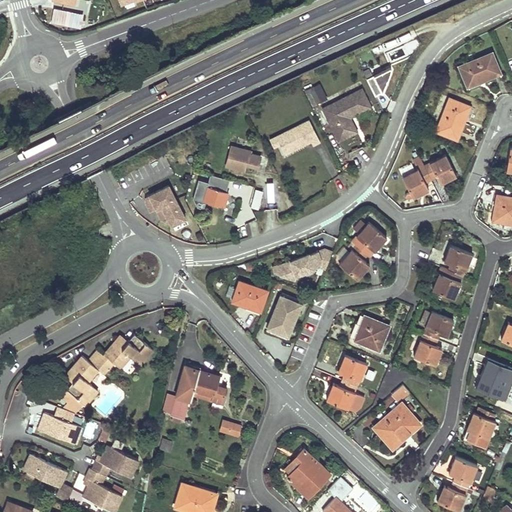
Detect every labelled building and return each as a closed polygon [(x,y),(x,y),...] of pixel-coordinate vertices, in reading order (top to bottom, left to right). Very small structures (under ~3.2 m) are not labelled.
[(84,16),(71,14),(57,11),(55,24),(82,30),(84,16)] [(483,80),(491,76),(500,73),(492,53),(460,67),(467,84),(482,78),(483,80)] [(367,81),(375,98),(382,95),(392,73),(391,70),(367,81)] [(467,84),(468,86),(483,80),(482,78),(467,84)] [(314,93),(311,86),(304,90),(307,97),(314,93)] [(371,107),(362,89),(323,108),(336,133),(354,124),(350,117),(349,115),(353,113),(355,115),(371,107)] [(467,106),(458,102),(450,99),(437,131),(456,139),(464,121),(461,120),(467,106)] [(461,120),(464,121),(470,107),(467,106),(461,120)] [(320,141),(310,119),(277,135),(281,143),(285,153),(304,144),(303,142),(306,140),(307,143),(311,141),(313,145),(320,141)] [(354,124),(336,133),(339,140),(357,131),(354,124)] [(281,143),(277,135),(270,139),(274,147),(281,143)] [(232,146),(227,166),(245,170),(246,165),(247,162),(258,165),(261,157),(250,154),(250,151),(232,146)] [(445,155),(423,166),(430,181),(437,178),(438,181),(444,178),(445,179),(446,181),(456,176),(445,155)] [(418,169),(402,176),(412,196),(413,198),(422,193),(420,190),(427,186),(425,183),(430,181),(423,166),(418,157),(413,160),(418,169)] [(169,220),(172,226),(186,219),(178,203),(170,187),(148,199),(145,203),(147,205),(149,208),(146,209),(149,214),(154,212),(156,214),(157,217),(159,216),(161,218),(160,221),(166,222),(169,220)] [(226,188),(224,187),(221,187),(220,191),(207,187),(203,200),(223,206),(228,193),(225,192),(226,188)] [(255,190),(250,207),(257,209),(261,192),(255,190)] [(273,195),(271,205),(278,207),(281,198),(273,195)] [(511,224),(511,197),(497,195),(494,211),(497,212),(495,221),(511,224)] [(349,238),(356,244),(363,251),(367,246),(370,249),(376,242),(378,243),(380,244),(386,237),(368,221),(366,225),(359,232),(354,238),(351,235),(349,238)] [(361,221),(355,228),(359,232),(366,225),(361,221)] [(378,243),(376,242),(370,249),(373,251),(380,244),(378,243)] [(356,244),(339,264),(357,279),(363,272),(360,269),(366,262),(363,259),(367,254),(363,251),(356,244)] [(450,264),(447,269),(463,276),(472,254),(450,245),(446,253),(450,255),(446,263),(448,263),(450,264)] [(325,269),(332,252),(324,249),(309,255),(308,254),(278,266),(277,265),(272,267),(274,273),(294,280),(296,275),(319,266),(325,269)] [(366,262),(360,269),(363,272),(369,265),(366,262)] [(439,282),(435,280),(431,289),(453,298),(463,276),(447,269),(441,267),(438,273),(442,274),(439,282)] [(260,313),(264,302),(268,291),(239,281),(232,301),(240,304),(240,306),(260,313)] [(288,336),(301,303),(280,295),(267,327),(288,336)] [(437,340),(438,340),(440,334),(443,335),(446,328),(449,330),(453,320),(431,311),(422,334),(437,340)] [(357,341),(368,346),(379,350),(388,326),(364,316),(358,331),(361,333),(357,341)] [(511,324),(510,324),(507,332),(504,331),(500,339),(511,344),(511,324)] [(118,338),(111,346),(104,354),(114,362),(120,368),(130,356),(140,364),(153,349),(135,333),(128,341),(125,344),(118,338)] [(437,340),(422,334),(413,355),(435,365),(438,356),(435,355),(438,347),(435,346),(437,340)] [(118,338),(125,344),(128,341),(120,335),(118,338)] [(98,350),(93,355),(109,368),(114,362),(104,354),(98,350)] [(68,371),(72,375),(76,378),(73,382),(67,389),(85,405),(98,390),(88,381),(98,369),(88,361),(82,355),(68,371)] [(98,369),(104,374),(109,368),(93,355),(88,361),(98,369)] [(341,380),(357,386),(366,364),(344,355),(341,364),(344,366),(341,372),(344,374),(341,380)] [(511,380),(511,368),(502,364),(488,358),(480,377),(483,378),(478,389),(504,399),(511,380)] [(223,403),(225,396),(227,388),(216,385),(219,375),(185,365),(176,396),(169,394),(164,410),(171,412),(171,415),(181,418),(187,398),(190,399),(192,394),(223,403)] [(65,375),(73,382),(76,378),(72,375),(68,371),(65,375)] [(333,392),(331,391),(329,390),(326,399),(354,411),(360,408),(364,398),(354,393),(357,386),(341,380),(339,386),(336,385),(333,392)] [(408,391),(405,388),(403,385),(399,388),(405,395),(408,391)] [(392,394),(397,400),(405,395),(399,388),(392,394)] [(367,428),(397,401),(392,395),(362,422),(367,428)] [(402,439),(402,438),(401,437),(418,423),(401,403),(376,425),(387,438),(384,440),(391,448),(402,439)] [(63,408),(58,406),(54,416),(60,418),(63,408)] [(495,414),(487,411),(479,407),(476,414),(473,413),(466,429),(467,429),(464,438),(485,447),(495,422),(493,421),(495,414)] [(76,413),(63,408),(60,418),(54,416),(47,413),(41,429),(78,443),(84,427),(73,423),(76,413)] [(228,431),(231,422),(224,420),(221,429),(228,431)] [(238,434),(239,429),(240,425),(231,422),(228,431),(238,434)] [(402,438),(402,439),(420,424),(418,423),(401,437),(402,438)] [(373,427),(384,440),(387,438),(376,425),(373,427)] [(173,442),(168,440),(164,439),(161,448),(170,451),(173,442)] [(97,460),(92,469),(104,474),(106,475),(110,466),(132,476),(140,459),(108,445),(100,461),(97,460)] [(297,456),(299,459),(302,461),(291,474),(287,477),(307,497),(330,473),(304,448),(297,456)] [(501,451),(498,456),(496,462),(494,468),(498,470),(505,453),(501,451)] [(60,486),(67,470),(30,452),(23,468),(60,486)] [(299,459),(297,456),(285,468),(291,474),(302,461),(299,459)] [(452,482),(467,488),(477,466),(455,456),(451,465),(455,467),(452,474),(455,476),(452,482)] [(92,469),(90,468),(89,471),(85,478),(86,478),(83,484),(87,486),(83,494),(82,496),(114,511),(122,494),(99,484),(104,474),(92,469)] [(354,486),(356,484),(358,482),(353,477),(347,471),(343,476),(349,482),(354,486)] [(217,493),(200,487),(182,482),(175,506),(194,511),(205,511),(209,501),(214,502),(217,493)] [(447,486),(445,490),(444,494),(440,492),(436,501),(458,510),(467,488),(452,482),(450,488),(447,486)] [(73,488),(64,483),(62,487),(57,497),(67,501),(67,500),(72,489),(73,488)] [(67,500),(78,506),(82,496),(83,494),(72,489),(67,500)] [(317,502),(322,507),(334,494),(329,489),(317,502)] [(351,511),(335,497),(322,511),(323,511),(351,511)] [(209,501),(205,511),(211,511),(214,502),(209,501)] [(32,511),(33,511),(20,506),(8,502),(4,511),(32,511)]
